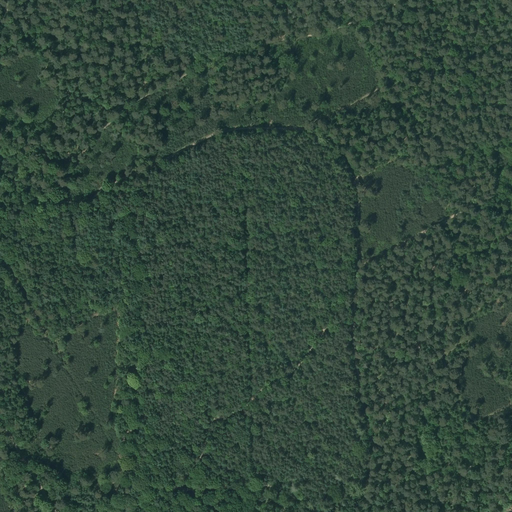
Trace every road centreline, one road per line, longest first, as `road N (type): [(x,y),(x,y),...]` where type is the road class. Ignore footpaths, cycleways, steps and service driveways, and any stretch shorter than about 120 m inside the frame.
road 1 (track): [(324,511),(287,491),(177,490),(131,480),(125,453),(138,297),(133,230),(107,208),(84,202)]
road 2 (track): [(387,329),(331,325),(294,369),(210,422),(204,450),(166,511)]
road 3 (track): [(84,202),(215,133),(311,129)]
road 4 (track): [(487,511),(471,473),(441,443),(431,370),(412,337),(387,329)]
road 5 (track): [(511,185),(408,240),(387,329)]
road 6 (track): [(311,129),(430,60)]
